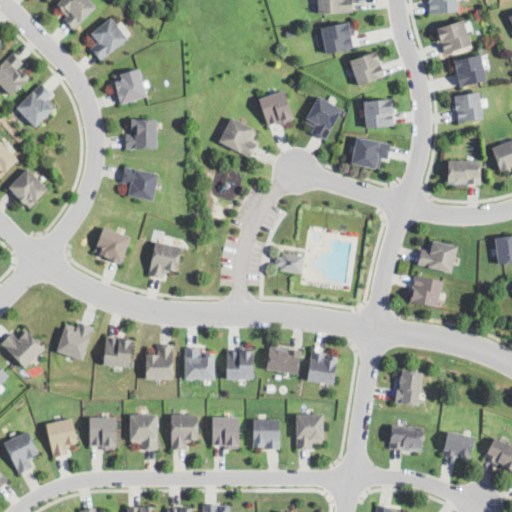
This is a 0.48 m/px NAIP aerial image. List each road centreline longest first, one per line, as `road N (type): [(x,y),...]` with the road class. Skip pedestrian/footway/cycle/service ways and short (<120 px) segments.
road 1 (residential): [(0,218),(65,276),(127,304),(327,319),(440,337),(511,361)]
road 2 (residential): [(345,511),(379,308),(421,155),(421,92),(397,0)]
road 3 (residential): [(15,511),(68,481),(106,476),(384,475),(435,482),(481,504)]
road 4 (residential): [(0,299),(82,205),(96,160),(83,87),(5,0)]
road 5 (residential): [(511,207),(433,211),(297,171)]
